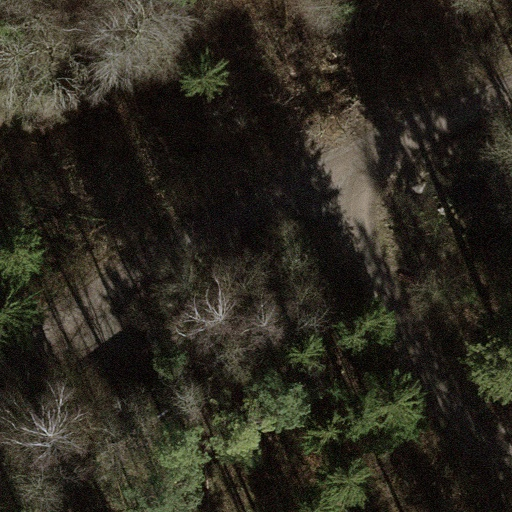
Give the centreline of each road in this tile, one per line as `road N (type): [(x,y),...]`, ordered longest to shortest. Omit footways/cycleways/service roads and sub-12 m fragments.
road 1 (track): [(511,96),(234,215),(0,360)]
road 2 (track): [(321,179),(456,420),(511,457)]
road 3 (track): [(177,400),(104,293)]
